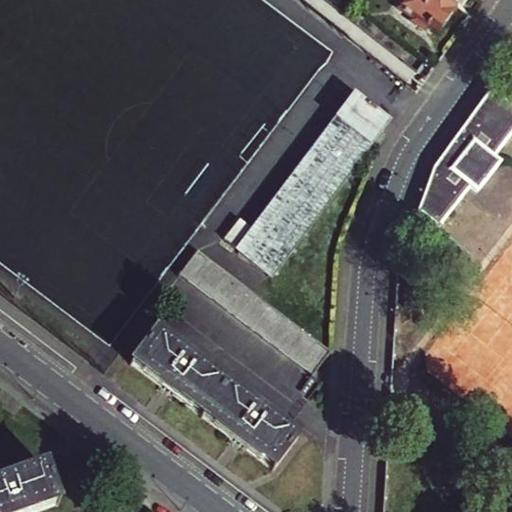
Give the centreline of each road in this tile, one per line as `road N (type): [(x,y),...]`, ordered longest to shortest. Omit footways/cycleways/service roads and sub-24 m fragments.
road 1 (residential): [(350,511),(366,291),(383,214),(413,148),(511,7)]
road 2 (residential): [(0,346),(218,511)]
road 3 (unknown): [(449,93),(326,0)]
